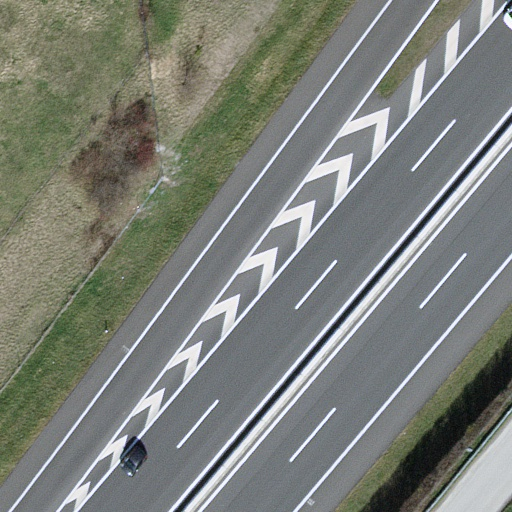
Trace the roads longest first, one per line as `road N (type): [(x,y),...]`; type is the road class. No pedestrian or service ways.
road 1 (motorway): [(511,54),(125,511)]
road 2 (motorway): [(248,511),(511,201)]
